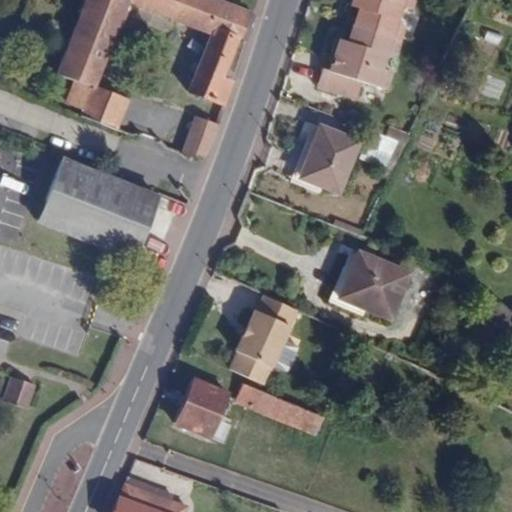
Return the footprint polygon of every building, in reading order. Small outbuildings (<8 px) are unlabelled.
[(254,15),(213,0),(84,0),(56,75),(76,82),(69,103),(85,109),(94,89),(126,3),(211,34),(189,90),(226,104),(234,79),(223,75),(239,38),(246,40),(254,15)] [(365,10),(360,28),(399,40),(402,27),(399,20),(396,19),(400,5),(410,9),(412,0),(351,0),(350,6),(365,10)] [(399,40),(360,28),(354,45),(338,39),(328,71),(321,69),(316,86),(355,98),(361,81),(384,90),(390,72),(380,68),(384,54),(387,56),(395,51),(399,40)] [(126,100),(95,87),(94,89),(85,109),(81,117),(112,129),(126,100)] [(208,156),(220,123),(198,115),(184,153),(191,161),(199,157),(208,156)] [(363,144),(318,127),(312,143),(322,146),(309,180),(344,194),(363,144)] [(133,259),(158,197),(62,158),(37,220),(133,259)] [(408,272),(356,253),(337,299),(389,318),(408,272)] [(280,342),(295,310),(264,295),(256,311),(253,309),(246,325),(249,327),(245,336),(241,335),(234,350),(237,352),(229,370),(260,385),(270,364),(286,372),(296,350),(280,342)] [(25,405),(33,381),(8,374),(2,398),(25,405)] [(227,394),(191,379),(174,422),(210,437),(215,424),(221,426),(223,420),(218,418),(227,394)] [(322,415),(241,383),(234,399),(286,421),(288,416),(317,428),(322,415)] [(181,511),(184,506),(122,483),(111,511),(181,511)]
